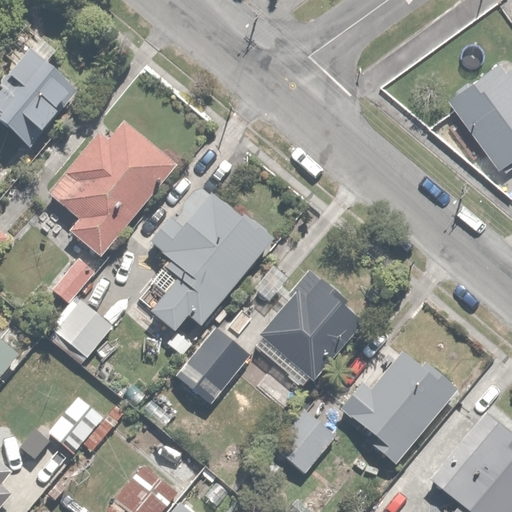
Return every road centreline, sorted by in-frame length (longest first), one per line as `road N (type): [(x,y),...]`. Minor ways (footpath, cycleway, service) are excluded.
road 1 (residential): [(279,78),(511,275)]
road 2 (residential): [(279,78),(387,0)]
road 3 (residential): [(184,0),(279,78)]
